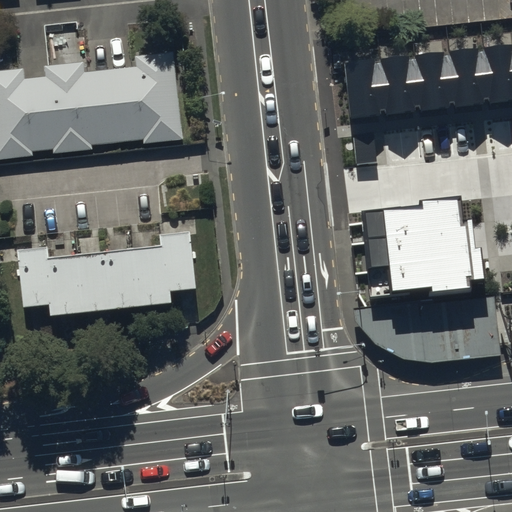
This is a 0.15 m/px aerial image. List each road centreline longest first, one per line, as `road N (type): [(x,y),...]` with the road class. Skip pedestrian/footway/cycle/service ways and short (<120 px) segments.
road 1 (primary): [(33,458),(218,349),(287,234)]
road 2 (primary): [(33,458),(311,426)]
road 3 (secondary): [(287,234),(258,0)]
road 4 (primary): [(311,426),(511,404)]
road 5 (primary): [(511,475),(317,496)]
road 6 (secondary): [(311,426),(287,234)]
road 7 (primary): [(317,496),(182,511)]
